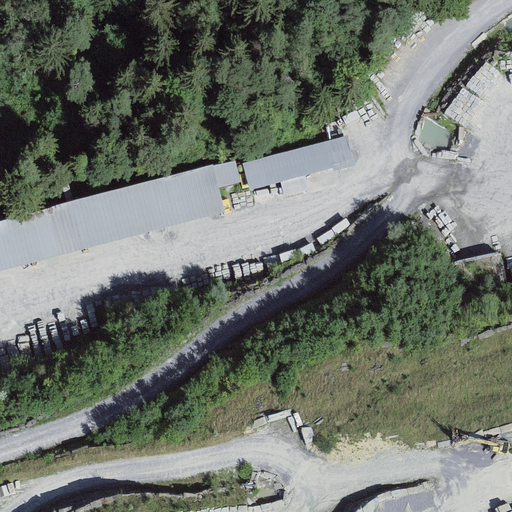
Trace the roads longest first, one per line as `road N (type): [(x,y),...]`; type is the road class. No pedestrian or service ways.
road 1 (track): [(0,311),(276,225),(371,185),(415,126),(431,80),(478,28),(511,7)]
road 2 (track): [(415,126),(413,186),(392,220),(345,261),(222,328),(137,396),(0,455)]
road 3 (track): [(14,511),(128,471),(269,450),(295,464),(310,499),(304,511)]
